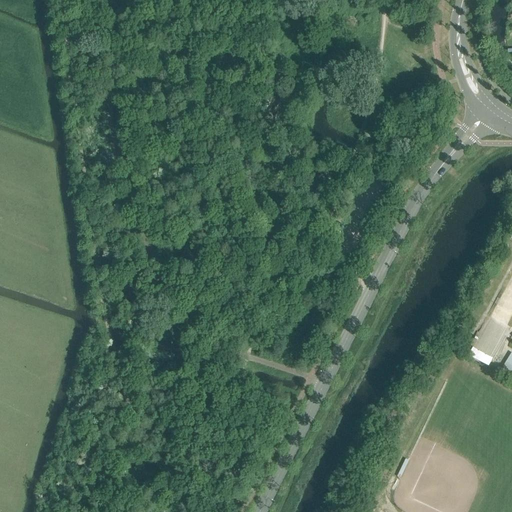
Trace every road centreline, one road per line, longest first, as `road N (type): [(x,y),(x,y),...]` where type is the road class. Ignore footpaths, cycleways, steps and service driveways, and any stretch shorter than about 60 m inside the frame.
road 1 (unknown): [(175,487),(115,368),(60,0)]
road 2 (tertiary): [(260,511),(431,180),(490,108)]
